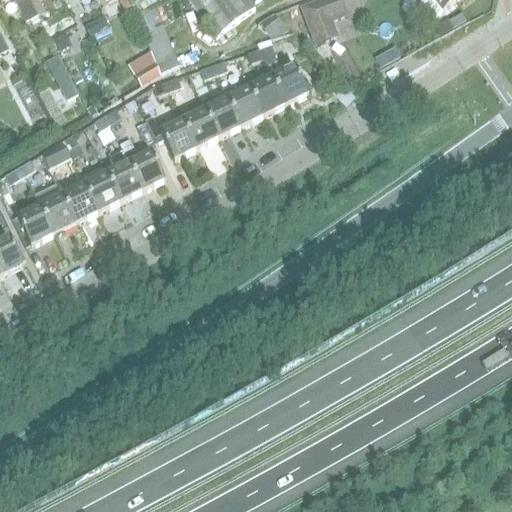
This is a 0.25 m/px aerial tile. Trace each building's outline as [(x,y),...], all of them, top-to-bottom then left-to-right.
[(32,5),(29,0),(0,0),(0,5),(0,6),(12,0),(25,25),(39,18),(32,5)] [(117,0),(125,14),(134,9),(128,0),(117,0)] [(185,0),(216,41),(255,12),(245,0),(185,0)] [(339,0),(330,0),(303,11),(317,46),(335,39),(329,22),(345,15),(339,0)] [(443,11),(458,0),(424,0),(421,2),(433,18),(443,11)] [(45,15),(38,2),(32,5),(39,18),(45,15)] [(139,27),(158,20),(153,9),(135,17),(139,27)] [(265,34),(281,24),(275,18),(258,28),(265,34)] [(143,37),(162,30),(158,20),(139,27),(143,37)] [(85,30),(90,41),(109,31),(104,21),(85,30)] [(281,24),(265,34),(271,41),(288,32),(281,24)] [(147,48),(166,40),(162,30),(143,37),(147,48)] [(0,60),(9,55),(0,36),(0,60)] [(66,38),(54,45),(60,57),(72,50),(66,38)] [(151,58),(170,50),(166,40),(147,48),(151,58)] [(263,62),(276,58),(272,49),(260,53),(263,62)] [(155,68),(174,60),(170,50),(151,58),(155,68)] [(248,57),(251,67),(263,62),(260,53),(248,57)] [(58,60),(46,66),(66,106),(79,100),(58,60)] [(174,60),(155,68),(160,78),(178,71),(174,60)] [(216,79),(228,75),(225,65),(213,70),(216,79)] [(272,80),(286,110),(309,98),(295,69),(272,80)] [(204,83),(216,79),(213,70),(201,74),(204,83)] [(264,121),(286,110),(272,80),(249,91),(264,121)] [(169,96),(181,91),(178,82),(166,86),(169,96)] [(157,100),(169,96),(166,86),(153,91),(157,100)] [(227,102),(242,131),(264,121),(249,91),(237,97),(233,89),(223,94),(227,102)] [(219,142),(242,131),(227,102),(205,113),(219,142)] [(93,110),(87,113),(92,121),(98,118),(93,110)] [(110,128),(121,122),(116,113),(105,120),(110,128)] [(197,153),(219,142),(205,113),(183,124),(197,153)] [(94,126),(99,135),(110,128),(105,120),(94,126)] [(174,165),(197,153),(183,124),(160,135),(174,165)] [(68,154),(79,147),(74,139),(62,145),(68,154)] [(56,161),(68,154),(62,145),(51,152),(56,161)] [(143,195),(129,166),(124,155),(111,161),(116,172),(106,177),(121,206),(143,195)] [(129,166),(143,195),(166,184),(152,155),(129,166)] [(25,179),(36,173),(31,164),(20,171),(25,179)] [(14,186),(25,179),(20,171),(9,178),(14,186)] [(99,217),(121,206),(106,177),(84,188),(99,217)] [(76,228),(99,217),(84,188),(62,199),(76,228)] [(54,239),(76,228),(62,199),(40,209),(54,239)] [(31,250),(54,239),(40,209),(17,221),(31,250)] [(0,244),(0,280),(0,281),(23,270),(8,240),(0,244)]
